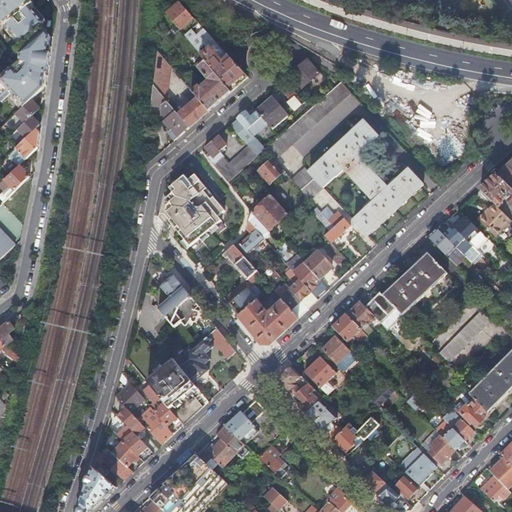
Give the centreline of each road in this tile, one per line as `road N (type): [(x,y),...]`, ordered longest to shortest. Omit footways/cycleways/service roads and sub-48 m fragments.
road 1 (residential): [(261,372),(503,144)]
road 2 (residential): [(59,0),(66,11),(25,280),(20,298),(0,312)]
road 3 (residential): [(68,511),(147,231)]
road 4 (primary): [(259,0),(410,55),(511,75)]
road 5 (residential): [(265,76),(152,176),(147,231)]
road 6 (residential): [(112,511),(261,372)]
road 7 (residential): [(147,231),(261,372)]
road 8 (residential): [(261,372),(371,511)]
road 9 (residential): [(511,424),(425,511)]
